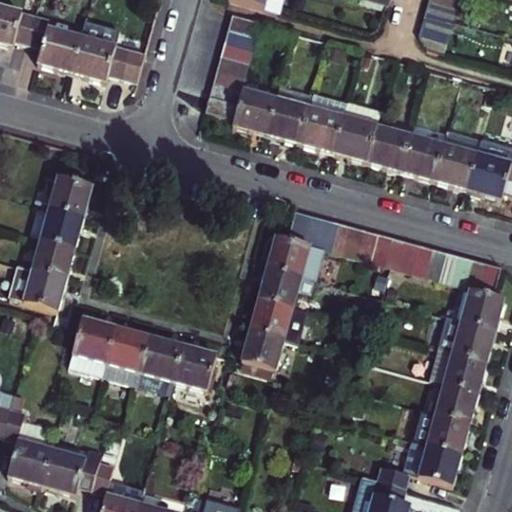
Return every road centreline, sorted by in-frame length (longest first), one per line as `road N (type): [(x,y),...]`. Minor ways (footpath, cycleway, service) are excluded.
road 1 (residential): [(147,148),(511,249)]
road 2 (residential): [(188,0),(147,148)]
road 3 (residential): [(0,107),(147,148)]
